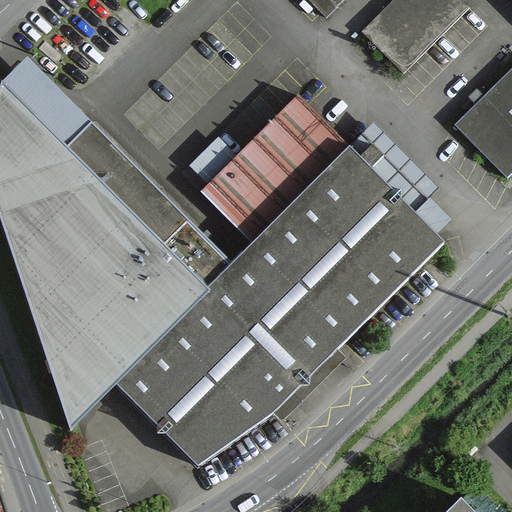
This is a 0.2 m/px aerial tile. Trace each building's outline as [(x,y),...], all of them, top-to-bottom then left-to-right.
[(313,0),(329,14),(342,0),(313,0)] [(470,8),(461,0),(394,0),(361,33),(403,75),(470,8)] [(511,72),(454,132),(508,183),(511,178),(511,72)] [(70,140),(5,76),(0,94),(0,198),(75,424),(121,379),(239,262),(93,117),(70,140)] [(293,104),(206,189),(259,242),(345,157),(293,104)] [(219,136),(192,162),(208,179),(235,152),(219,136)] [(239,262),(121,379),(201,460),(213,472),(276,410),(438,250),(345,157),(259,242),(239,262)] [(485,511),(470,496),(452,511),(485,511)]
